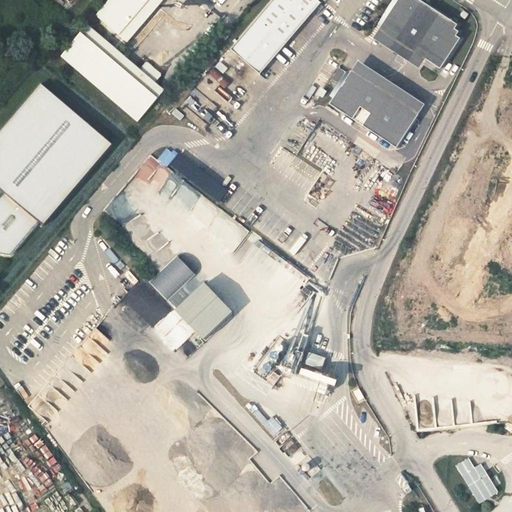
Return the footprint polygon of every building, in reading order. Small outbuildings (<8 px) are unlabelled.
[(109,0),(96,16),(120,37),(124,40),(127,43),(128,41),(158,7),(163,0),(109,0)] [(317,0),(273,0),(254,23),(284,47),(321,3),(317,0)] [(378,25),(381,27),(397,3),(394,0),(388,10),(378,25)] [(458,25),(419,0),(399,0),(397,3),(381,27),(380,30),(428,61),(441,69),(461,39),(457,37),(459,32),(455,30),(458,25)] [(158,7),(128,41),(136,48),(166,14),(158,7)] [(260,75),(284,47),(254,23),(231,50),(260,75)] [(88,25),(61,56),(138,122),(165,91),(155,83),(161,76),(161,74),(148,63),(145,63),(140,70),(116,49),(112,46),(88,25)] [(428,61),(380,30),(374,38),(423,69),(428,61)] [(112,46),(116,49),(124,40),(120,37),(112,46)] [(223,73),(228,68),(221,62),(216,67),(223,73)] [(343,70),(336,65),(327,78),(334,83),(343,70)] [(216,68),(209,75),(225,89),(232,82),(216,68)] [(419,115),(352,71),(351,73),(334,99),(330,105),(397,149),(419,115)] [(331,96),(334,99),(351,73),(348,71),(331,96)] [(208,77),(204,82),(215,92),(219,87),(208,77)] [(113,145),(41,84),(0,131),(0,188),(5,193),(39,222),(44,226),(113,145)] [(511,208),(511,150),(510,150),(503,160),(488,198),(472,219),(457,213),(435,269),(445,273),(453,263),(468,269),(482,233),(491,237),(511,208)] [(186,182),(174,197),(188,208),(197,198),(190,192),(194,188),(186,182)] [(0,253),(11,256),(39,222),(5,193),(0,198),(0,253)] [(197,278),(180,258),(151,282),(168,302),(197,278)] [(210,281),(182,307),(209,336),(238,310),(210,281)] [(274,372),(266,382),(273,387),(281,377),(274,372)] [(499,492),(481,464),(475,468),(469,458),(456,466),(479,504),(499,492)]
